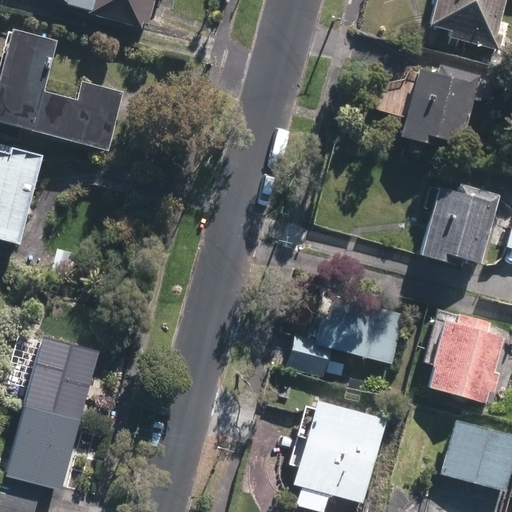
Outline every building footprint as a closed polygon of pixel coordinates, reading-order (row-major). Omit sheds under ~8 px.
[(61,0),(60,6),(84,12),(83,16),(137,30),(139,23),(144,24),(150,0),(61,0)] [(493,33),(502,0),(430,0),(424,26),(447,33),(446,37),(495,50),(499,34),(493,33)] [(0,48),(0,127),(104,152),(118,92),(77,82),(73,101),(40,93),(52,43),(4,31),(0,48)] [(475,77),(434,66),(433,75),(411,70),(395,139),(439,149),(441,142),(458,147),(470,97),(481,100),(485,84),(473,81),(475,77)] [(0,238),(14,242),(39,154),(8,145),(6,154),(0,151),(0,238)] [(496,196),(455,185),(452,195),(432,189),(414,257),(455,268),(457,261),(477,267),(496,196)] [(511,207),(502,247),(511,250),(511,207)] [(47,271),(85,281),(91,259),(54,248),(47,271)] [(395,365),(409,315),(338,295),(331,318),(325,316),(318,340),(298,335),(289,368),(326,378),(335,348),(395,365)] [(483,326),(486,316),(455,308),(452,318),(440,314),(422,382),(481,399),(485,386),(491,388),(497,368),(490,366),(500,330),(483,326)] [(37,335),(0,472),(0,511),(31,511),(40,481),(57,486),(94,350),(37,335)] [(333,361),(329,372),(344,376),(345,371),(346,364),(333,361)] [(361,499),(384,413),(310,394),(287,480),(297,483),(292,501),(320,508),(325,490),(361,499)] [(511,448),(511,429),(451,414),(436,468),(502,486),(511,448)]
